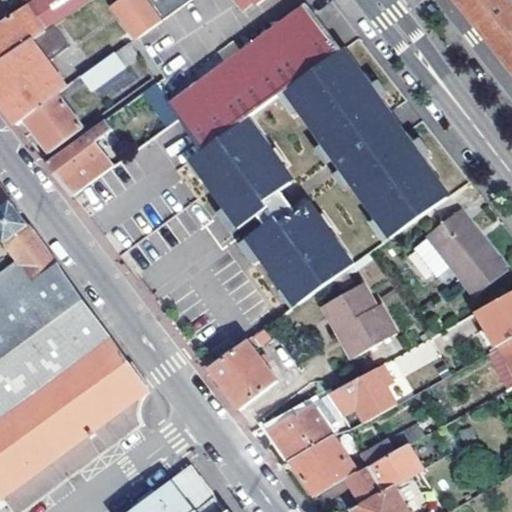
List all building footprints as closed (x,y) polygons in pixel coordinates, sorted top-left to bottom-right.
[(0,62),(52,26),(84,4),(81,0),(35,0),(0,22),(0,62)] [(118,0),(111,5),(136,38),(188,0),(118,0)] [(232,0),(239,10),(252,2),(255,6),(262,0),(232,0)] [(511,0),(505,0),(506,0),(505,0),(456,0),(480,29),(511,69),(511,0)] [(275,96),(282,91),(339,49),(321,25),(305,4),(169,104),(179,118),(200,150),(247,116),(275,96)] [(59,95),(66,89),(46,61),(66,47),(52,26),(0,62),(0,104),(16,125),(25,119),(59,95)] [(339,50),(282,91),(298,112),(301,110),(322,139),(317,142),(332,162),(358,143),(354,137),(378,119),(389,112),(362,74),(358,76),(339,50)] [(115,53),(83,77),(93,91),(125,67),(115,53)] [(179,118),(169,104),(156,82),(127,103),(133,111),(147,101),(165,128),(179,118)] [(298,112),(282,91),(275,96),(291,117),(298,112)] [(25,119),(49,153),(83,128),(59,95),(25,119)] [(271,150),(247,116),(200,150),(188,160),(201,178),(197,181),(219,211),(214,215),(229,235),(256,216),(251,209),(278,190),(288,182),(267,153),(271,150)] [(113,129),(105,119),(46,162),(66,188),(72,196),(112,166),(95,142),(113,129)] [(354,137),(358,143),(365,152),(374,145),(370,139),(384,128),(378,119),(354,137)] [(370,139),(374,145),(365,152),(339,171),(353,191),(357,188),(379,217),(375,219),(390,239),(446,198),(427,172),(431,169),(404,132),(393,140),(384,128),(370,139)] [(201,178),(188,160),(181,165),(195,183),(197,181),(201,178)] [(0,415),(110,339),(60,270),(0,313),(0,237),(7,246),(29,229),(19,215),(0,189),(0,415)] [(285,200),(278,190),(251,209),(256,216),(263,226),(275,217),(270,211),(285,200)] [(293,212),(285,200),(270,211),(275,217),(263,226),(236,245),(252,266),(259,261),(281,290),(285,287),(298,305),(354,264),(330,231),(326,234),(304,204),(293,212)] [(474,298),(507,272),(459,210),(426,237),(474,298)] [(390,239),(375,219),(369,224),(383,244),(390,239)] [(7,246),(21,265),(0,280),(0,313),(60,270),(29,229),(7,246)] [(291,310),(298,305),(285,287),(281,290),(278,292),(291,310)] [(357,358),(395,336),(378,308),(374,309),(361,287),(322,310),(338,335),(341,333),(357,358)] [(511,293),(476,314),(496,349),(500,347),(511,339),(511,293)] [(268,326),(252,338),(259,348),(275,336),(268,326)] [(3,500),(149,393),(110,339),(0,415),(0,496),(1,498),(3,500)] [(511,339),(500,347),(511,369),(511,339)] [(225,389),(240,411),(278,381),(248,341),(209,368),(225,389)] [(374,371),(384,389),(391,385),(381,367),(374,371)] [(356,407),(366,424),(394,408),(384,389),(374,371),(373,369),(328,395),(342,416),(356,407)] [(145,396),(149,393),(3,500),(12,511),(19,511),(144,422),(142,419),(140,410),(141,404),(143,401),(145,396)] [(268,429),(291,460),(332,436),(325,427),(342,416),(328,395),(268,429)] [(355,468),(359,472),(409,445),(436,429),(430,418),(364,456),(368,461),(355,468)] [(332,436),(291,460),(317,496),(347,480),(359,472),(355,468),(332,436)] [(428,511),(408,511),(394,487),(423,469),(409,445),(359,472),(347,480),(352,488),(362,506),(353,510),(354,511),(432,511),(431,511),(428,511)] [(131,511),(196,511),(214,498),(195,472),(191,468),(131,511)] [(347,480),(321,495),(326,502),(352,488),(347,480)] [(223,511),(218,504),(214,498),(196,511),(223,511)]
